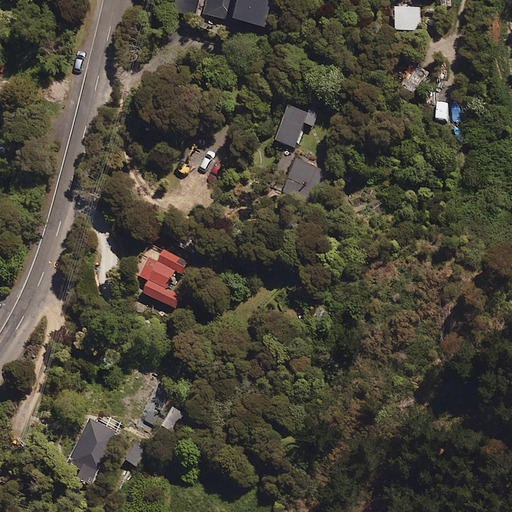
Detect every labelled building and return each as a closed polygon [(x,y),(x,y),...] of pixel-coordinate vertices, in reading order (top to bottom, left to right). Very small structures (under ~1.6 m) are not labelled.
[(271,0),(206,0),(203,14),(265,28),(271,0)] [(420,30),(420,7),(410,7),(410,0),(398,0),(398,8),(393,8),(393,31),(420,30)] [(322,107),(293,95),(274,140),(293,148),(304,123),(313,127),(322,107)] [(334,174),(283,154),(269,188),(320,208),(334,174)] [(189,261),(161,248),(156,260),(183,272),(189,261)] [(174,270),(154,262),(141,293),(175,308),(181,294),(166,288),(174,270)] [(185,415),(172,408),(161,427),(174,434),(185,415)] [(116,433),(89,419),(66,463),(80,470),(76,478),(90,485),(116,433)] [(147,451),(135,443),(124,459),(135,467),(147,451)]
